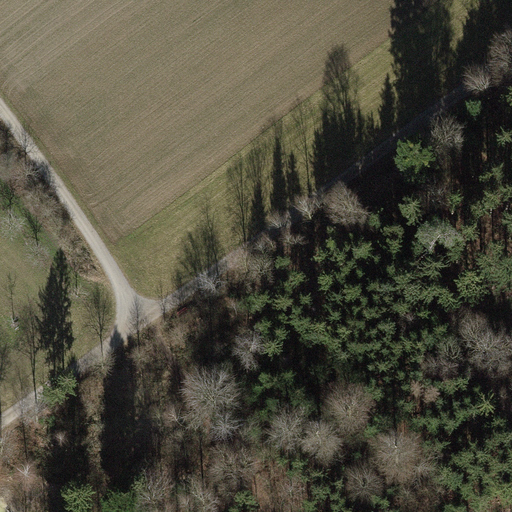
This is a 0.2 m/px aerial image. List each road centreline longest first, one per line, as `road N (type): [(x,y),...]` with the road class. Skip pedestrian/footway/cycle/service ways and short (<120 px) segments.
road 1 (track): [(145,321),(511,58)]
road 2 (track): [(145,321),(0,106)]
road 3 (track): [(0,422),(145,321)]
